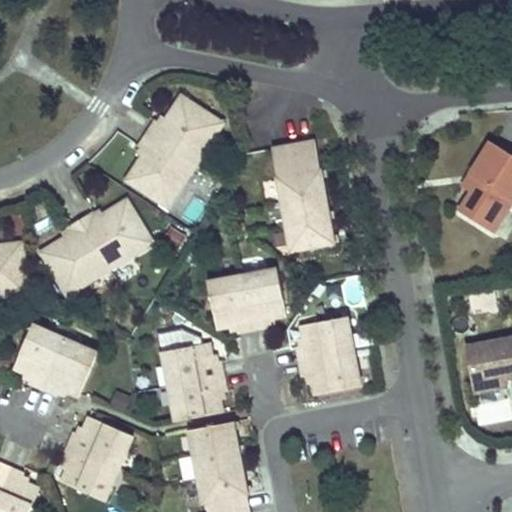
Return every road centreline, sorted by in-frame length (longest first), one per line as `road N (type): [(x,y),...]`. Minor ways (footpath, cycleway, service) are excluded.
road 1 (residential): [(375,101),(419,398)]
road 2 (residential): [(129,65),(171,57),(375,101)]
road 3 (residential): [(0,178),(64,146),(129,65)]
road 4 (residential): [(497,0),(350,13)]
road 5 (residential): [(419,398),(282,428)]
road 6 (residential): [(375,101),(511,93)]
